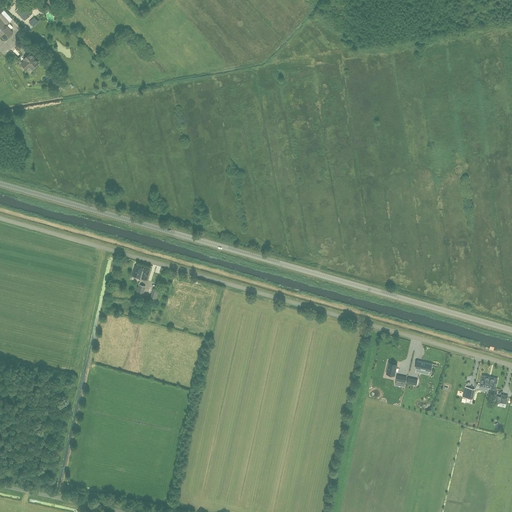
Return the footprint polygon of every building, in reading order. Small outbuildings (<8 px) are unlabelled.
[(47,8),(39,0),(33,0),(44,11),(47,8)] [(25,20),(32,13),(23,4),(16,11),(25,20)] [(12,33),(8,29),(5,25),(12,19),(4,10),(0,13),(0,32),(5,39),(12,33)] [(39,22),(34,17),(29,22),(34,27),(39,22)] [(32,68),(38,63),(30,54),(24,59),(26,61),(22,64),(27,69),(30,66),(32,68)] [(147,280),(150,270),(135,265),(132,276),(147,280)] [(416,368),(415,372),(419,372),(420,369),(430,372),(432,364),(417,360),(415,368),(416,368)] [(389,362),(386,374),(394,376),(397,364),(389,362)] [(405,385),(406,377),(397,375),(395,383),(405,385)] [(480,386),(495,389),(497,379),(482,376),(480,386)] [(469,388),(465,387),(463,392),(466,392),(464,397),(467,398),(471,399),(472,394),(468,393),(469,388)] [(508,396),(502,395),(501,397),(497,396),(495,405),(505,407),(508,396)]
